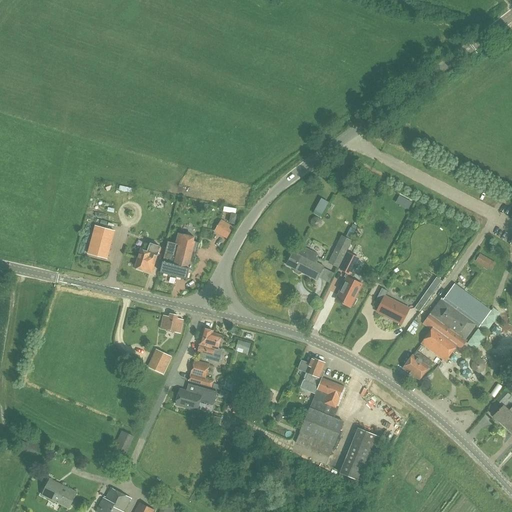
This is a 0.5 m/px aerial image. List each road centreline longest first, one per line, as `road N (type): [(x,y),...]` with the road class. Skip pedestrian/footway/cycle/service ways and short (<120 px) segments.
road 1 (tertiary): [(223,276),(254,213),(278,189),(511,11)]
road 2 (tertiary): [(511,492),(386,378),(315,340),(249,320)]
road 3 (unknown): [(196,309),(140,449),(149,473),(167,484)]
road 4 (tertiary): [(0,266),(185,307)]
